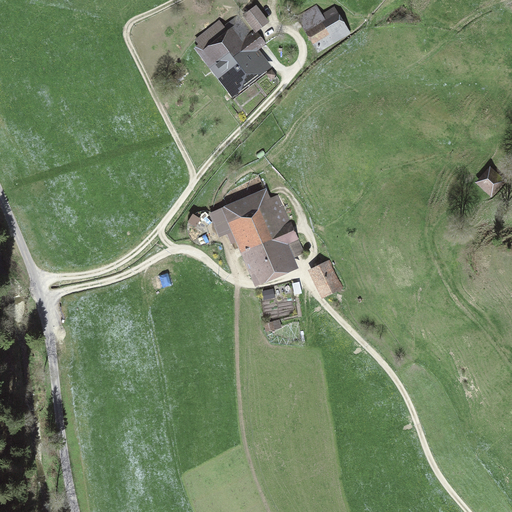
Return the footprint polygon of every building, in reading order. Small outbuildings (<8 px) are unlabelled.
[(344,26),(333,8),(320,16),(315,7),(297,18),(316,50),(334,39),(331,34),(344,26)] [(255,8),(245,16),(255,29),(265,21),(255,8)] [(219,22),(196,40),(234,89),(262,67),(252,54),(264,45),(255,33),(251,35),(238,19),(229,26),(223,28),(219,22)] [(479,183),(491,194),(501,184),(488,173),(479,183)] [(258,278),(288,265),(278,243),(294,236),(276,194),(268,197),(265,190),(226,207),(234,225),(231,226),(244,254),(247,253),(258,278)] [(176,283),(172,262),(154,265),(157,284),(170,282),(171,284),(176,283)] [(339,288),(328,266),(311,274),(322,296),(339,288)] [(274,336),(270,323),(264,325),(268,338),(274,336)]
